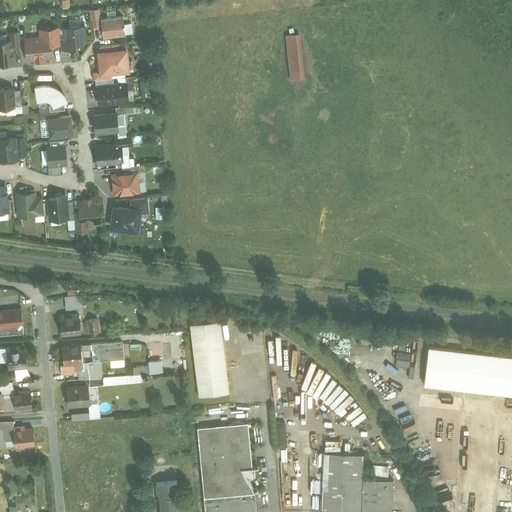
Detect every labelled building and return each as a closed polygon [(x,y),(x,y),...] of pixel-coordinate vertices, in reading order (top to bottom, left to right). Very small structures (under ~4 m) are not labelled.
[(100,9),(91,11),(92,17),(101,16),(100,9)] [(123,16),(101,18),(104,36),(125,34),(125,26),(125,25),(125,23),(124,23),(123,16)] [(85,25),(65,26),(66,38),(68,54),(70,54),(70,49),(74,49),(74,47),(77,47),(76,45),(85,44),(84,36),(86,36),(85,25)] [(59,27),(49,28),(51,45),(61,44),(60,39),(59,27)] [(46,37),(26,39),(28,59),(36,58),(36,60),(44,59),(44,57),(52,56),(51,45),(49,28),(45,28),(46,37)] [(21,49),(19,31),(11,32),(12,40),(13,50),(21,49)] [(302,78),(299,33),(284,34),(287,79),(302,78)] [(12,40),(0,41),(0,63),(14,62),(13,50),(12,40)] [(101,52),(99,52),(101,72),(102,73),(111,72),(129,70),(127,49),(113,50),(101,52)] [(112,78),(96,79),(97,87),(99,87),(114,85),(114,78),(112,78)] [(114,85),(99,87),(100,103),(128,100),(126,82),(117,83),(117,85),(114,85)] [(47,84),(44,83),(36,85),(38,100),(45,98),(47,99),(49,99),(50,100),(51,100),(52,101),(53,102),(54,104),(54,105),(64,101),(67,100),(66,98),(65,95),(63,93),(62,92),(61,90),(59,89),(57,87),(54,86),(50,85),(50,84),(47,84)] [(13,88),(0,88),(0,107),(15,106),(13,90),(13,88)] [(21,90),(13,90),(15,106),(22,106),(21,90)] [(64,101),(54,105),(54,104),(50,105),(50,111),(58,110),(65,109),(64,101)] [(50,111),(40,112),(41,119),(50,118),(49,118),(58,117),(58,110),(50,111)] [(117,113),(95,116),(96,132),(105,132),(105,133),(110,132),(110,131),(118,130),(117,114),(117,113)] [(58,117),(49,118),(50,118),(51,135),(52,135),(71,133),(72,133),(72,132),(70,116),(71,116),(70,116),(58,117)] [(132,136),(115,138),(115,145),(120,144),(121,146),(133,145),(132,136)] [(16,137),(0,138),(0,160),(18,159),(16,138),(16,137)] [(25,137),(16,138),(18,156),(27,155),(25,137)] [(115,145),(98,146),(99,163),(122,161),(121,146),(120,144),(115,145)] [(51,147),(48,148),(49,165),(67,164),(65,146),(51,147)] [(140,165),(123,167),(123,173),(137,172),(137,173),(141,172),(140,165)] [(163,166),(153,168),(155,176),(165,173),(163,166)] [(123,173),(113,175),(115,194),(139,191),(137,173),(137,172),(123,173)] [(34,192),(18,193),(19,201),(17,203),(19,205),(20,209),(18,211),(20,213),(20,216),(36,214),(35,197),(34,192)] [(66,195),(56,196),(56,198),(49,198),(51,219),(61,218),(61,216),(68,216),(68,215),(67,202),(66,195)] [(43,196),(35,197),(36,214),(44,214),(43,196)] [(148,197),(131,199),(131,208),(139,209),(138,214),(150,213),(148,197)] [(97,200),(80,201),(81,213),(82,224),(83,224),(99,223),(97,200)] [(73,201),(67,202),(68,215),(68,216),(68,220),(75,219),(75,213),(73,201)] [(131,208),(114,206),(112,227),(136,230),(137,224),(139,224),(140,216),(138,215),(138,214),(139,209),(131,208)] [(81,213),(75,213),(75,219),(76,231),(83,231),(83,224),(82,224),(81,213)] [(82,294),(65,296),(66,309),(78,308),(78,302),(82,301),(82,294)] [(22,308),(0,309),(0,334),(24,332),(23,323),(22,308)] [(79,313),(60,315),(63,333),(81,331),(79,313)] [(97,317),(89,318),(90,322),(87,322),(88,333),(99,331),(97,317)] [(221,320),(190,324),(199,396),(230,393),(221,320)] [(238,336),(239,353),(264,352),(263,334),(238,336)] [(123,341),(91,343),(93,361),(125,358),(123,341)] [(81,344),(63,346),(65,363),(65,364),(73,363),(73,367),(74,367),(81,366),(81,362),(83,362),(81,344)] [(25,349),(19,349),(19,346),(7,347),(9,367),(27,365),(25,349)] [(511,357),(429,348),(425,384),(511,394),(511,357)] [(102,363),(94,363),(93,361),(93,363),(88,364),(89,378),(103,377),(102,363)] [(73,363),(65,364),(65,363),(61,363),(62,375),(75,373),(74,367),(73,367),(73,363)] [(103,377),(89,378),(90,385),(104,384),(103,377)] [(88,385),(68,387),(69,405),(89,403),(88,385)] [(30,391),(15,393),(15,397),(4,398),(5,407),(5,409),(31,406),(30,391)] [(234,407),(235,414),(249,413),(248,406),(234,407)] [(14,420),(0,420),(0,442),(7,442),(8,446),(16,445),(14,427),(14,420)] [(284,421),(273,422),(275,447),(285,447),(284,421)] [(216,425),(198,427),(204,497),(255,492),(248,478),(254,474),(253,468),(257,467),(253,467),(248,422),(216,425)] [(25,429),(25,426),(14,427),(16,445),(27,444),(27,442),(34,441),(34,443),(35,443),(34,428),(25,429)] [(363,453),(324,451),(321,511),(391,511),(393,479),(363,478),(363,453)] [(387,475),(387,465),(372,465),(372,475),(387,475)] [(17,481),(8,482),(8,488),(9,488),(9,493),(18,492),(17,481)] [(177,481),(157,483),(158,492),(161,492),(162,511),(179,511),(177,491),(178,491),(177,481)] [(204,497),(205,511),(256,511),(255,492),(204,497)]
